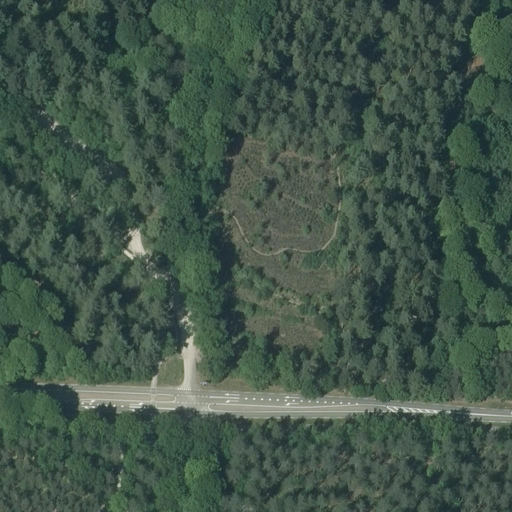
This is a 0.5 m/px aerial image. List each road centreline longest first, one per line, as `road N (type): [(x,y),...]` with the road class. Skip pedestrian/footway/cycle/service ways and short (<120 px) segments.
road 1 (track): [(511,316),(325,310),(181,257)]
road 2 (primary): [(511,415),(191,400)]
road 3 (track): [(181,257),(204,114),(256,0)]
road 4 (primary): [(191,400),(0,390)]
road 5 (track): [(0,140),(133,249)]
